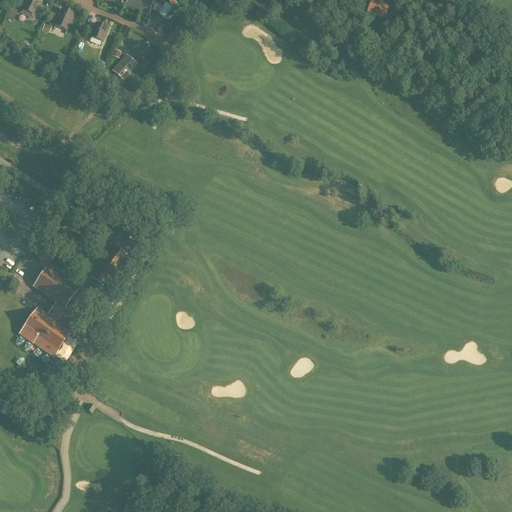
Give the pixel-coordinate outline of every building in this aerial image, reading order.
[(41,0),(27,0),(22,11),(34,16),(42,0),(41,0)] [(145,0),(122,0),(121,6),(141,12),(145,0)] [(368,13),(384,20),(390,8),(373,0),(368,13)] [(163,7),(159,12),(158,13),(164,18),(172,8),(166,3),(163,7)] [(13,22),(18,11),(12,8),(6,20),(13,22)] [(62,10),(55,26),(67,32),(74,15),(62,10)] [(108,29),(96,24),(90,41),(102,46),(108,29)] [(126,58),(114,72),(123,80),(136,66),(126,58)] [(129,239),(138,245),(143,237),(134,231),(129,239)] [(101,264),(90,278),(101,286),(104,288),(105,288),(111,279),(123,288),(127,283),(126,282),(113,273),(126,255),(120,251),(114,247),(101,264)] [(56,303),(47,316),(37,309),(19,335),(33,344),(53,358),(80,320),(64,309),(77,291),(45,269),(33,286),(56,303)] [(88,305),(88,306),(103,317),(105,315),(117,297),(105,288),(104,288),(101,286),(88,305)] [(31,392),(47,402),(58,385),(41,375),(31,392)]
